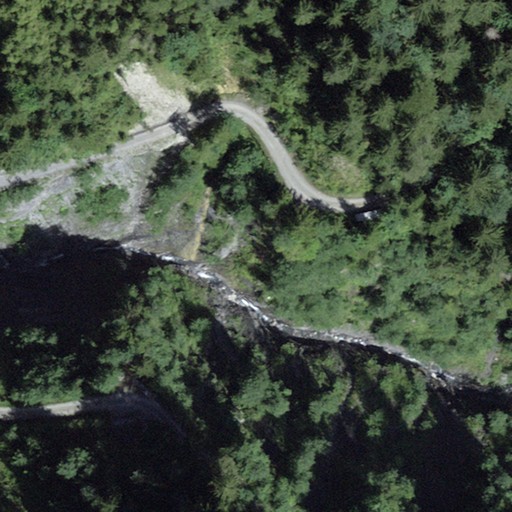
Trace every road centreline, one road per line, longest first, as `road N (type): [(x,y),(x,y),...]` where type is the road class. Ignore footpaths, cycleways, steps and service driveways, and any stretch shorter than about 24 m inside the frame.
road 1 (track): [(0,181),(38,177),(239,108),(259,125),(307,201),(340,209),(445,176),(484,117),(511,99)]
road 2 (track): [(265,511),(224,456),(163,405),(0,414)]
